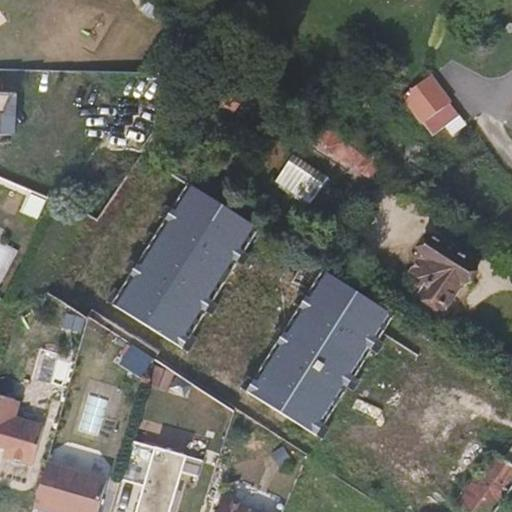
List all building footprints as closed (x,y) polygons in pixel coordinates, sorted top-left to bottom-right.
[(3,68),(0,68),(0,143),(7,141),(8,149),(22,148),(27,98),(1,97),(3,68)] [(459,116),(428,77),(402,98),(432,137),(459,116)] [(234,113),(245,95),(224,81),(212,99),(234,113)] [(382,163),(318,122),(307,138),(370,180),(382,163)] [(288,158),(275,185),(313,203),(326,176),(288,158)] [(256,229),(189,186),(110,309),(177,352),(256,229)] [(463,291),(479,265),(430,234),(414,260),(416,261),(409,272),(427,285),(421,295),(445,310),(460,288),(463,291)] [(395,314),(328,271),(249,394),(316,437),(395,314)] [(124,363),(148,373),(154,359),(130,348),(124,363)] [(155,365),(149,383),(168,390),(175,372),(155,365)] [(19,402),(0,396),(0,449),(4,450),(2,457),(17,461),(33,465),(43,426),(15,418),(19,402)] [(170,511),(187,456),(131,440),(119,480),(143,487),(135,511),(170,511)] [(466,511),(495,511),(511,488),(511,465),(493,452),(456,504),(466,511)] [(97,511),(107,480),(46,463),(34,507),(51,511),(97,511)] [(258,511),(224,497),(216,511),(258,511)]
